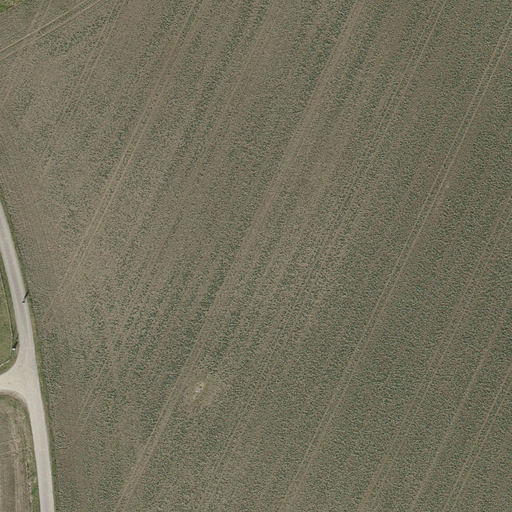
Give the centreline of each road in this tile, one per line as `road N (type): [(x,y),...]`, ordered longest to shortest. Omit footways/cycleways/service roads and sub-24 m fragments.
road 1 (track): [(0,222),(31,374)]
road 2 (track): [(31,374),(48,511)]
